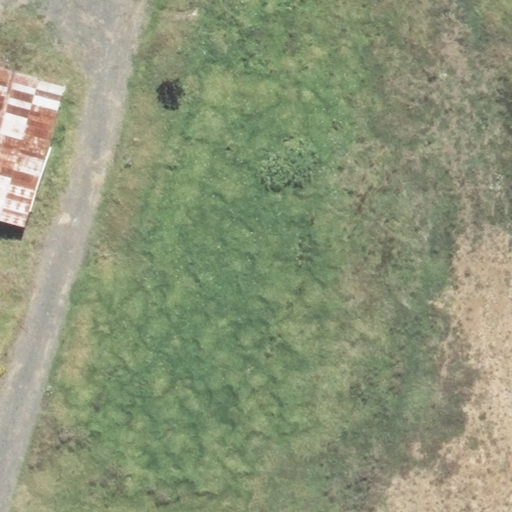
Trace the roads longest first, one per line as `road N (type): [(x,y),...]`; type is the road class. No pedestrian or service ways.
road 1 (unknown): [(158,511),(200,337),(311,0)]
road 2 (track): [(0,451),(134,0)]
